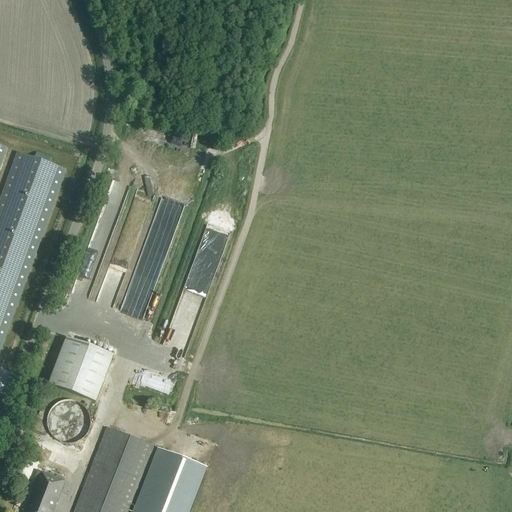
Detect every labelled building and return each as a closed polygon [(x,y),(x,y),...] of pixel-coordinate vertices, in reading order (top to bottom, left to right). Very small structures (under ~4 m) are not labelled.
[(58,158),(9,144),(0,178),(0,349),(4,350),(58,158)] [(139,221),(142,211),(133,208),(130,218),(139,221)] [(202,250),(222,257),(232,232),(211,225),(202,250)] [(113,356),(66,339),(49,386),(95,403),(113,356)] [(78,442),(81,440),(83,439),(85,437),(87,434),(89,429),(90,425),(90,422),(90,419),(89,415),(87,412),(85,408),(82,406),(79,404),(75,402),(71,401),(65,401),(62,402),(58,404),(54,406),(51,410),(49,412),(47,417),(47,422),(47,424),(47,429),(49,433),(52,437),(55,439),(58,442),(62,443),(66,444),(70,444),(74,444),(78,442)] [(148,407),(144,420),(166,426),(169,413),(148,407)] [(74,511),(127,511),(128,511),(129,511),(188,511),(206,467),(159,448),(136,506),(131,504),(153,447),(107,429),(74,511)] [(25,469),(23,475),(35,480),(23,511),(52,511),(65,481),(40,472),(39,474),(25,469)]
